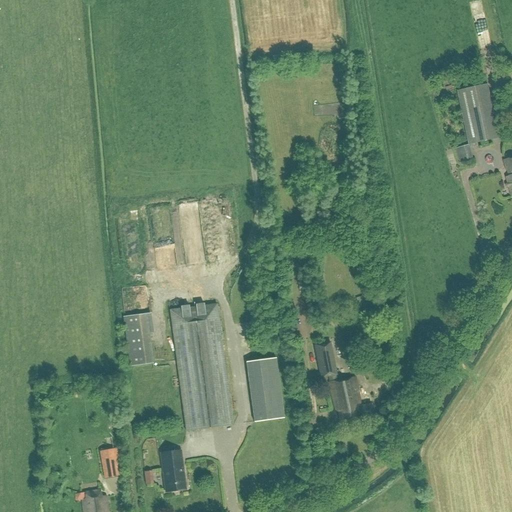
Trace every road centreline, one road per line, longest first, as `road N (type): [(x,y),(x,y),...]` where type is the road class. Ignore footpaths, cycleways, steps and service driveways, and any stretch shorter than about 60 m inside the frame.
road 1 (track): [(230,0),(259,221),(228,286),(242,422),(225,459)]
road 2 (unclassified): [(266,511),(352,471),(392,436),(511,251)]
